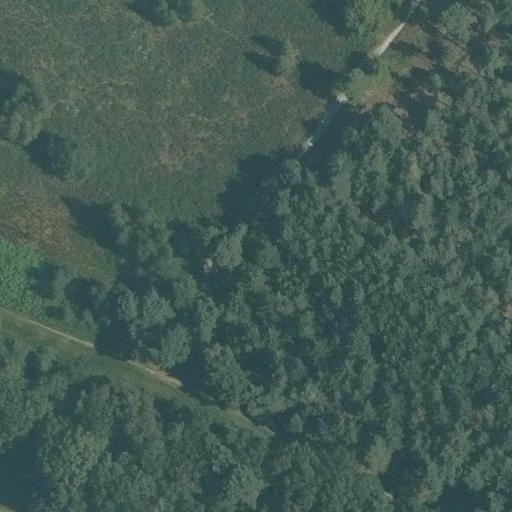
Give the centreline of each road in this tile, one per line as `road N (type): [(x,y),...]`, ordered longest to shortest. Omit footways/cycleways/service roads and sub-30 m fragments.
road 1 (track): [(117,376),(382,511)]
road 2 (track): [(0,331),(117,376)]
